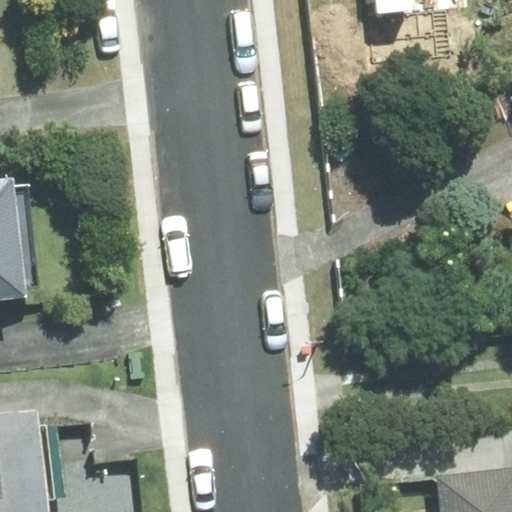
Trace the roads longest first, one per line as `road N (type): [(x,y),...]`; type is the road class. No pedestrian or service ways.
road 1 (residential): [(280,511),(213,0)]
road 2 (unknown): [(254,311),(0,346)]
